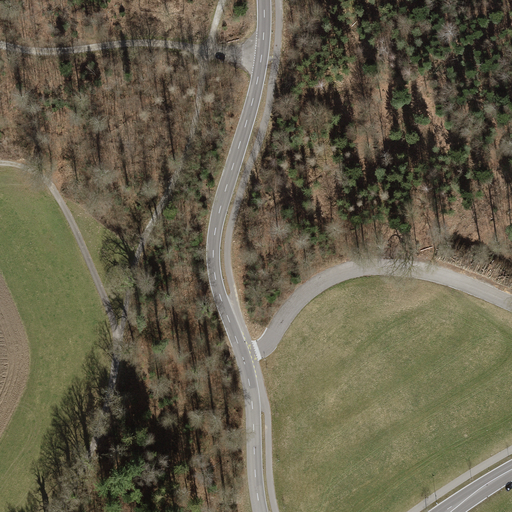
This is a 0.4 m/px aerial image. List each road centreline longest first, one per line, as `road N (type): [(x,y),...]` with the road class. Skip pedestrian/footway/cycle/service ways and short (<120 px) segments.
road 1 (tertiary): [(260,511),(249,381),(220,296),(213,240),(254,99),(264,0)]
road 2 (track): [(118,342),(144,238),(192,135),(222,0)]
road 3 (track): [(261,58),(167,44),(45,51),(0,45)]
road 4 (track): [(118,342),(55,192),(26,166),(0,162)]
road 5 (track): [(58,511),(102,422),(118,342)]
